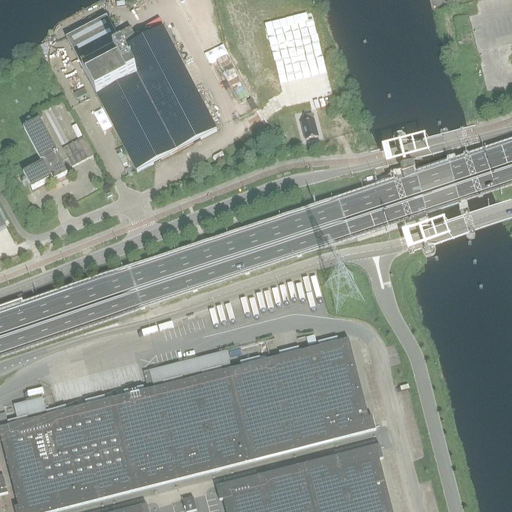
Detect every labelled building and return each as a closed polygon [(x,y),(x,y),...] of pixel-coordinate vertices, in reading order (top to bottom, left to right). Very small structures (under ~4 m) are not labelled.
[(217,132),(163,30),(137,43),(130,30),(116,37),(106,19),(66,39),(137,174),(217,132)] [(304,118),(306,123),(301,124),(305,141),(318,138),(312,116),(304,118)] [(68,176),(57,155),(58,154),(40,120),(23,129),(41,163),(42,162),(43,164),(23,174),(32,191),(51,181),(53,184),(68,176)] [(72,168),(93,157),(83,139),(62,149),(72,168)] [(353,214),(356,222),(366,218),(364,211),(353,214)] [(307,339),(309,347),(316,345),(315,337),(307,339)] [(319,349),(310,351),(333,440),(334,443),(376,433),(374,426),(372,419),(369,420),(349,342),(341,344),(339,344),(319,349)] [(334,443),(333,440),(310,351),(300,354),(280,359),(272,361),(271,361),(294,449),(295,453),(334,443)] [(261,364),(242,369),(233,371),(255,459),(256,463),(295,453),(294,449),(271,361),(261,364)] [(163,389),(158,370),(143,373),(148,393),(155,391),(163,389)] [(256,463),(255,459),(233,371),(194,381),(216,469),(217,473),(256,463)] [(217,473),(216,469),(194,381),(163,389),(155,391),(178,479),(179,483),(217,473)] [(179,483),(178,479),(155,391),(148,393),(145,393),(144,394),(143,394),(142,389),(135,391),(136,396),(135,396),(133,396),(132,391),(125,393),(127,398),(126,398),(125,399),(124,399),(123,394),(116,396),(117,401),(116,401),(139,489),(140,493),(179,483)] [(116,401),(115,401),(114,401),(113,396),(106,398),(107,403),(106,403),(105,404),(103,399),(96,401),(98,406),(97,406),(96,406),(95,406),(93,401),(87,403),(88,408),(87,408),(85,409),(84,404),(77,405),(78,411),(100,498),(101,502),(140,493),(139,489),(116,401)] [(63,511),(101,502),(100,498),(78,411),(77,411),(75,411),(74,406),(67,408),(69,413),(68,413),(67,413),(66,414),(64,409),(58,410),(59,415),(58,415),(57,416),(47,418),(39,420),(61,508),(62,511),(63,511)] [(62,511),(61,508),(39,420),(0,430),(0,435),(19,509),(15,510),(16,511),(15,511),(62,511)] [(338,462),(350,511),(392,511),(380,462),(383,461),(380,447),(337,458),(338,462)] [(350,511),(338,462),(337,458),(298,468),(299,472),(309,511),(350,511)] [(226,511),(309,511),(299,472),(298,468),(216,489),(220,503),(224,502),(226,511)] [(195,511),(197,511),(193,499),(183,502),(185,511),(195,511)]
